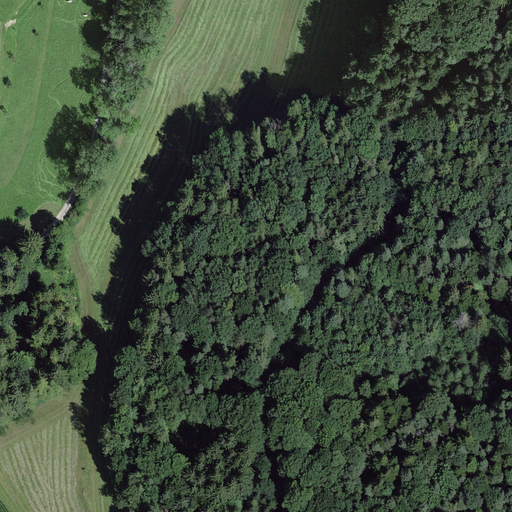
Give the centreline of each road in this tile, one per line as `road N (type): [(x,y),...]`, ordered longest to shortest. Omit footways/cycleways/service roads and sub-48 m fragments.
road 1 (track): [(502,0),(411,105),(395,139),(405,207),(375,253),(336,272),(292,327),(271,433),(288,511)]
road 2 (track): [(126,511),(117,423),(126,370),(177,223),(219,154)]
road 3 (track): [(0,283),(69,205),(102,104),(122,0)]
